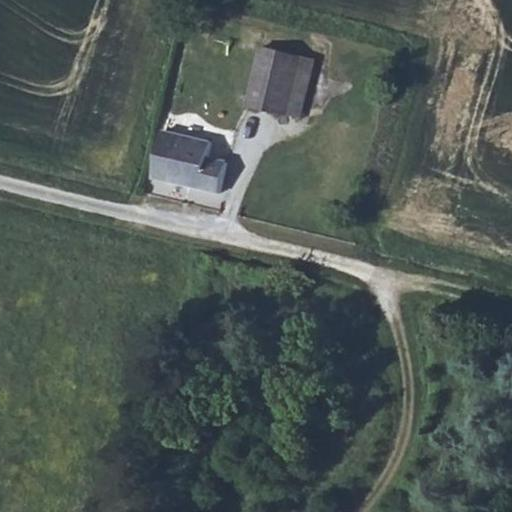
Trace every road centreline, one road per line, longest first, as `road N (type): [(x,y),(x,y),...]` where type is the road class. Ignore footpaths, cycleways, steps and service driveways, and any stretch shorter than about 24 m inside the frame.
road 1 (residential): [(0,185),(383,279)]
road 2 (track): [(511,303),(383,279)]
